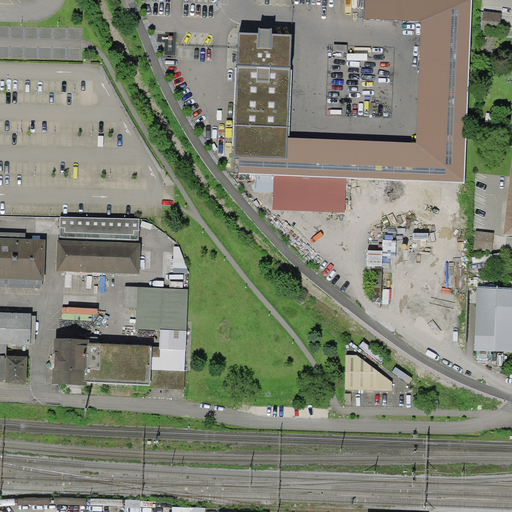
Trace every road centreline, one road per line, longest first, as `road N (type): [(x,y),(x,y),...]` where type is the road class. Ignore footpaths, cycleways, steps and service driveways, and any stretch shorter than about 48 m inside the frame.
road 1 (residential): [(476,425),(228,421),(38,397)]
road 2 (unknown): [(48,299),(100,301),(125,274),(163,273)]
